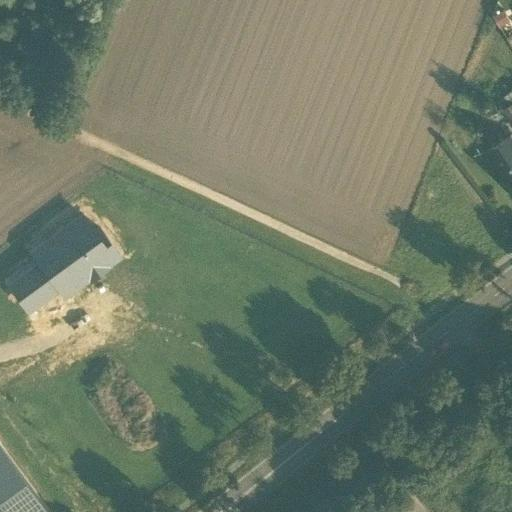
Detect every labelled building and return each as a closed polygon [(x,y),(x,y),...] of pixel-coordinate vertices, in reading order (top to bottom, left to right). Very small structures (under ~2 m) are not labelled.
[(504,8),(493,15),(499,26),(511,19),(504,8)] [(491,147),(497,157),(511,148),(511,147),(511,139),(510,136),(491,147)] [(506,172),(511,182),(511,148),(497,157),(506,172)] [(32,250),(40,260),(58,284),(57,285),(64,295),(112,258),(110,255),(116,251),(97,226),(91,231),(79,215),(32,250)] [(26,308),(57,285),(58,284),(40,260),(8,284),(26,308)] [(0,511),(52,511),(0,441),(0,511)]
